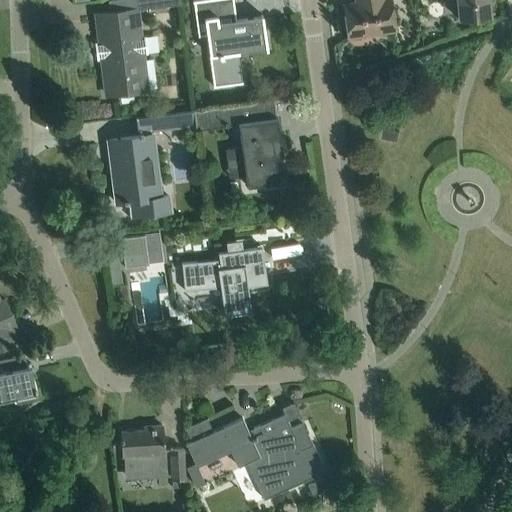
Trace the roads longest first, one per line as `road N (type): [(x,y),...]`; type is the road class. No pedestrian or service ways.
road 1 (residential): [(358,372),(118,384),(95,367),(21,202)]
road 2 (residential): [(358,372),(313,0)]
road 3 (residential): [(21,202),(16,0)]
road 4 (residential): [(369,511),(358,372)]
